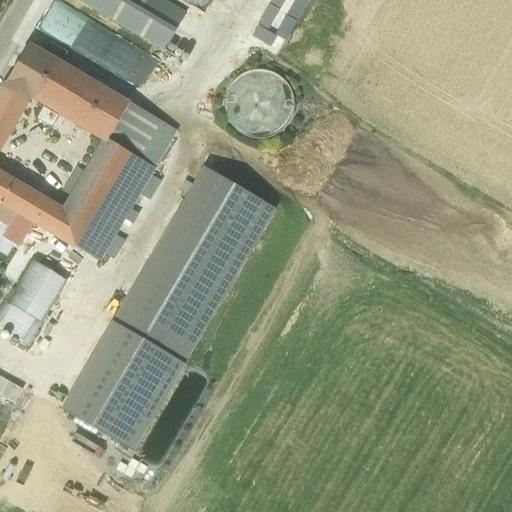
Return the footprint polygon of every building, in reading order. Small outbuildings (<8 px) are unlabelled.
[(185,15),(159,0),(79,0),(95,9),(164,51),(185,15)] [(0,221),(9,226),(11,223),(16,226),(22,217),(75,248),(76,247),(100,262),(155,170),(153,169),(175,133),(27,45),(0,91),(0,147),(29,100),(101,143),(61,210),(0,174),(0,221)] [(290,105),(290,99),(290,93),(288,87),(285,82),(282,77),(278,72),(273,69),(267,66),(262,65),(256,64),(250,65),(244,66),(238,69),(233,72),(229,77),(226,82),(223,87),(222,93),(221,99),(222,105),(223,111),(226,116),(229,121),(233,125),(238,129),(244,131),(250,133),(256,133),(262,133),(267,131),(273,129),(278,125),(282,121),(285,116),(288,111),(290,105)] [(112,321),(111,323),(182,362),(180,366),(183,368),(275,210),(202,167),(112,321)] [(32,348),(44,327),(41,325),(66,282),(34,262),(17,292),(13,290),(0,310),(0,329),(22,343),(23,342),(32,348)] [(60,406),(132,448),(180,366),(182,362),(111,323),(112,321),(111,320),(60,406)] [(0,372),(0,392),(13,399),(21,383),(0,372)]
